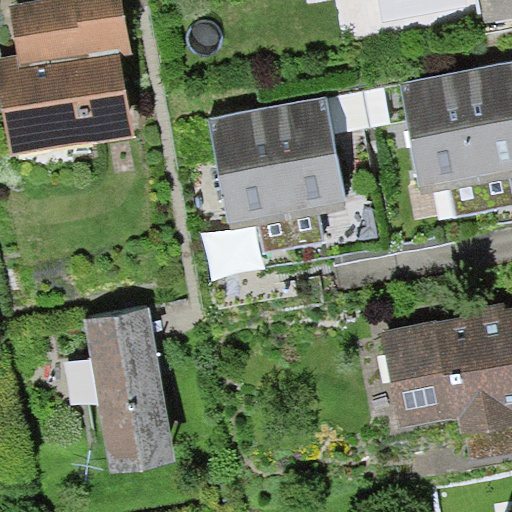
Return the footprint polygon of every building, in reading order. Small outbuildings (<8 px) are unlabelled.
[(0,55),(0,85),(12,153),(130,132),(115,53),(129,50),(120,0),(32,0),(11,4),(20,52),(0,55)] [(511,0),(475,0),(480,26),(511,20),(511,0)] [(511,62),(394,84),(413,189),(442,184),(448,218),(507,208),(501,176),(511,173),(511,62)] [(314,100),(199,118),(216,227),(249,222),(254,256),(314,247),(309,216),(331,213),(314,100)] [(146,310),(76,318),(94,468),(164,459),(146,310)] [(511,310),(371,339),(391,436),(453,424),(462,468),(511,457),(511,418),(511,414),(511,413),(511,310)]
